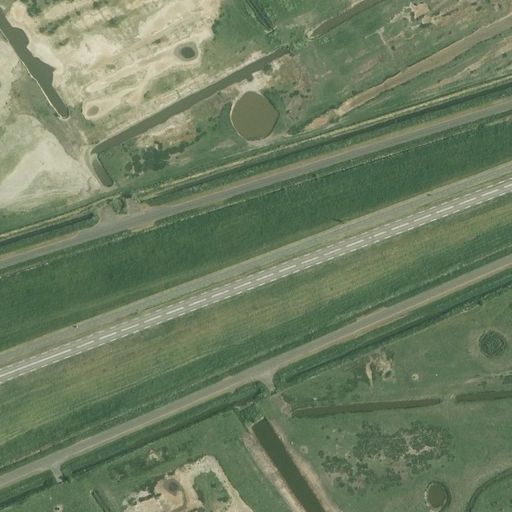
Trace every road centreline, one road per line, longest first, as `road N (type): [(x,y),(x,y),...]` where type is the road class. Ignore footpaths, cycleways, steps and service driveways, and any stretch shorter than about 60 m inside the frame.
road 1 (unclassified): [(0,487),(511,264)]
road 2 (secondary): [(0,378),(511,185)]
road 3 (unclassified): [(511,111),(0,271)]
